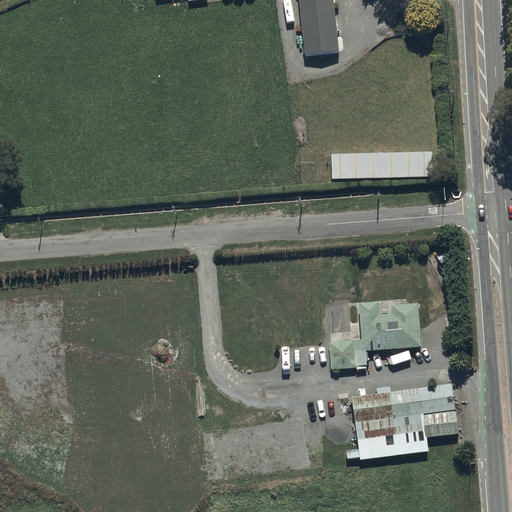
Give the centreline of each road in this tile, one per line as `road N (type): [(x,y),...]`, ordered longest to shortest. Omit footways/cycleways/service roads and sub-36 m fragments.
road 1 (unclassified): [(0,251),(490,214)]
road 2 (secondary): [(498,511),(485,284),(490,214)]
road 3 (secondary): [(490,214),(474,0)]
